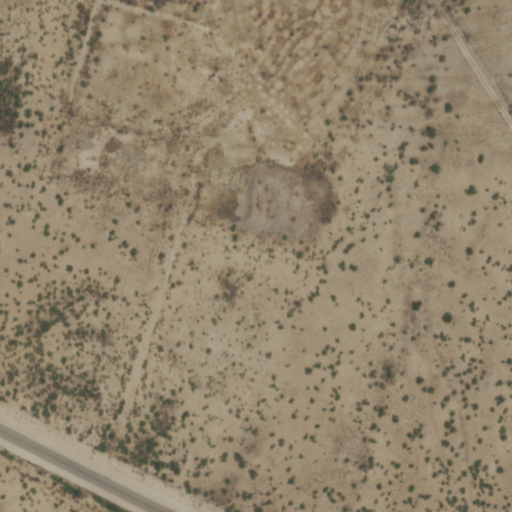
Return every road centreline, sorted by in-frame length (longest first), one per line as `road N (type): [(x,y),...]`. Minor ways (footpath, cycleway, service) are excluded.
road 1 (residential): [(99,480),(209,123)]
road 2 (residential): [(163,511),(0,430)]
